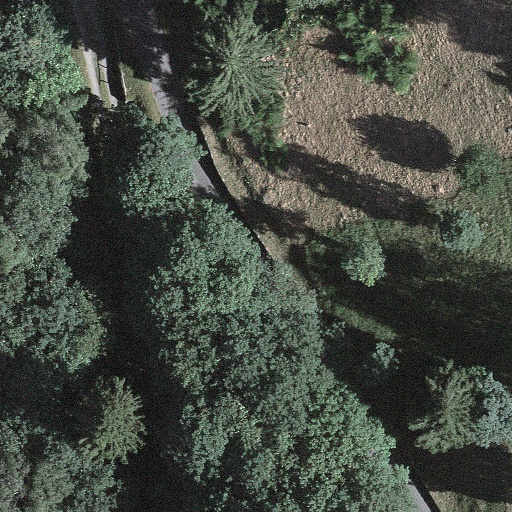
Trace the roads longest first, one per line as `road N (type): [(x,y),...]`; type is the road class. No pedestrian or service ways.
road 1 (unclassified): [(116,0),(146,42),(179,139),(239,246),(415,511)]
road 2 (track): [(91,0),(173,511)]
